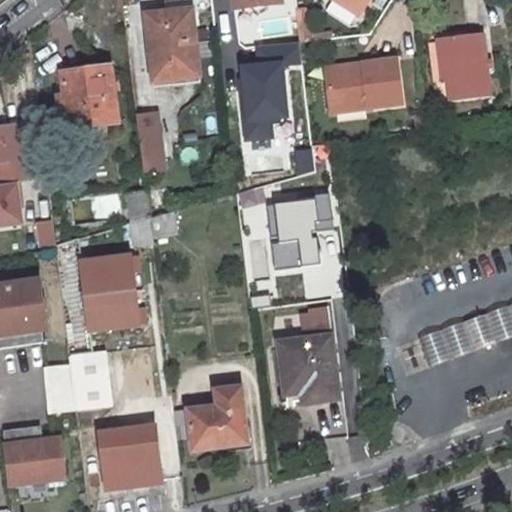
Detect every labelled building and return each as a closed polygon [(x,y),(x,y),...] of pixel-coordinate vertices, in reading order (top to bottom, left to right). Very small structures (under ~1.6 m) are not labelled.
[(281,4),(280,0),(232,0),(234,9),(281,4)] [(370,0),(335,0),(361,16),(370,0)] [(192,9),(144,13),(152,82),(200,76),(192,9)] [(296,18),(299,40),(299,42),(310,41),(307,17),(296,18)] [(493,97),(485,34),(431,42),(439,105),(493,97)] [(299,42),(299,40),(284,42),(287,74),(303,73),(299,42)] [(402,104),(396,61),(364,66),(365,73),(329,78),(334,113),(402,104)] [(110,66),(60,73),(64,99),(67,124),(117,118),(110,66)] [(364,66),(328,70),(329,78),(365,73),(364,66)] [(289,88),(304,86),(303,73),(287,74),(289,88)] [(64,99),(58,100),(61,125),(67,124),(64,99)] [(162,125),(161,112),(135,116),(143,171),(162,168),(157,126),(162,125)] [(0,178),(1,182),(28,178),(21,124),(0,127),(0,178)] [(125,193),(129,224),(149,218),(145,190),(125,193)] [(55,246),(51,213),(29,216),(34,248),(55,246)] [(120,227),(123,249),(153,244),(149,218),(129,224),(120,227)] [(96,336),(151,330),(143,253),(87,260),(96,336)] [(271,305),(269,291),(277,290),(274,270),(252,272),(254,293),(249,293),(251,308),(271,305)] [(39,280),(0,285),(0,336),(42,330),(37,300),(42,299),(39,280)] [(511,305),(485,314),(495,341),(511,335),(511,305)] [(312,311),(315,337),(330,335),(327,309),(312,311)] [(485,314),(463,323),(472,349),(495,341),(485,314)] [(463,323),(416,339),(426,365),(472,349),(463,323)] [(42,330),(0,336),(0,349),(43,342),(42,330)] [(315,337),(277,341),(283,394),(300,392),(302,403),(339,398),(330,335),(315,337)] [(105,351),(70,355),(71,364),(77,408),(77,410),(111,406),(105,351)] [(71,364),(47,367),(53,412),(77,408),(71,364)] [(247,443),(240,386),(214,390),(216,406),(173,411),(177,437),(190,436),(192,451),(247,443)] [(37,426),(6,431),(8,446),(40,441),(37,426)] [(151,482),(149,461),(154,460),(149,426),(99,432),(107,487),(151,482)] [(40,441),(8,446),(14,485),(68,477),(63,438),(40,441)]
